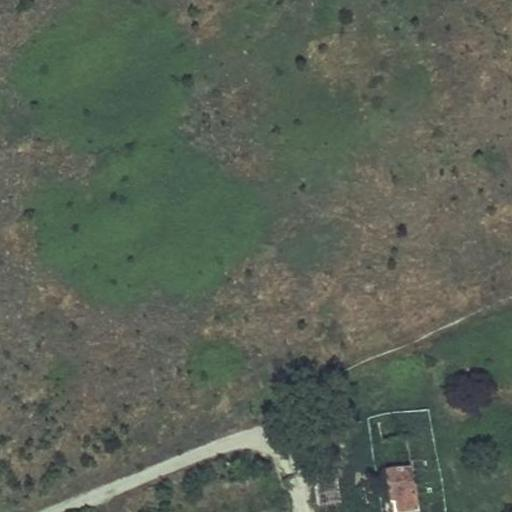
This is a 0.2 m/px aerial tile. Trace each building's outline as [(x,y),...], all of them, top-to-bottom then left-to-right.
[(364,424),(362,410),(350,412),(352,426),(364,424)] [(392,501),(380,502),(380,511),(419,511),(420,511),(419,509),(407,437),(396,439),(384,441),(381,423),(381,421),(364,424),(352,426),(361,469),(362,472),(387,469),(392,501)] [(396,439),(393,421),(381,423),(384,441),(396,439)] [(337,471),(342,503),(366,501),(362,472),(361,469),(337,471)] [(342,503),(337,471),(315,474),(320,507),(342,503)]
